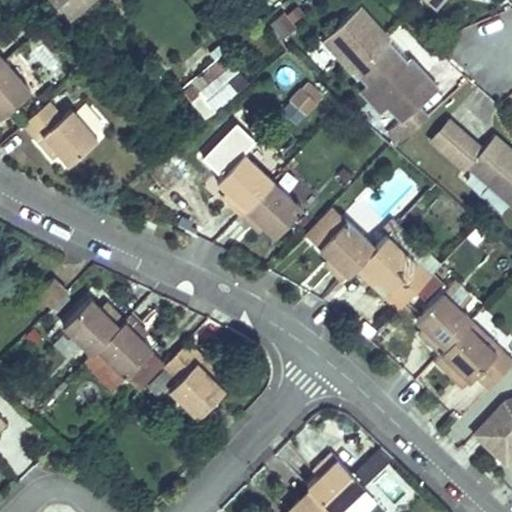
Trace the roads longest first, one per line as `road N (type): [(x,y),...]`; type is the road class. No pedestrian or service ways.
road 1 (residential): [(324,355),(0,178)]
road 2 (residential): [(492,511),(324,355)]
road 3 (residential): [(324,355),(177,511)]
